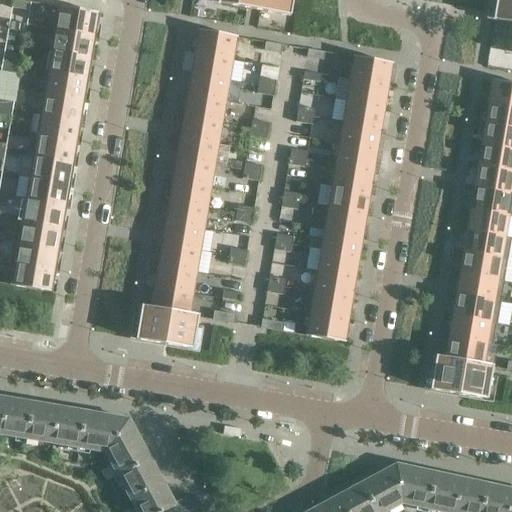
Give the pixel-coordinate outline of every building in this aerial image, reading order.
[(290,17),(293,0),(218,0),(217,4),(221,5),(290,17)] [(511,0),(496,0),(493,21),(511,24),(511,51),(511,54),(511,0)] [(30,3),(14,1),(12,9),(29,11),(30,3)] [(96,37),(99,18),(99,14),(57,7),(54,30),(56,31),(56,30),(93,36),(93,37),(96,37)] [(25,33),(27,25),(10,22),(9,30),(25,33)] [(93,39),(93,37),(93,36),(56,30),(56,31),(52,51),(90,58),(93,39)] [(234,61),(238,38),(188,30),(185,52),(195,54),(194,54),(234,61)] [(265,44),(264,51),(281,54),(283,47),(265,44)] [(86,79),(89,60),(90,58),(52,51),(49,72),(86,79)] [(230,82),(234,61),(194,54),(191,75),(230,82)] [(19,67),(20,59),(4,57),(3,64),(19,67)] [(389,87),(393,65),(352,58),(348,80),(387,87),(387,86),(389,87)] [(235,60),(234,78),(243,79),(244,61),(235,60)] [(18,75),(19,67),(3,64),(1,72),(18,75)] [(322,68),(304,65),(303,72),(320,75),(322,68)] [(82,100),(85,81),(86,79),(49,72),(45,94),(82,100)] [(319,83),(320,75),(303,72),(301,80),(319,83)] [(227,103),(230,82),(191,75),(187,97),(227,103)] [(277,82),(259,79),(258,87),(275,90),(277,82)] [(384,108),(387,87),(348,80),(344,101),(384,108)] [(511,108),(511,84),(483,80),(479,102),(489,104),(511,108)] [(274,98),(275,90),(258,87),(256,95),(274,98)] [(79,122),(82,103),(82,100),(45,94),(41,115),(79,122)] [(223,125),(227,103),(187,97),(184,118),(223,125)] [(0,108),(12,110),(13,102),(0,99),(0,108)] [(380,129),(384,108),(344,101),(341,123),(380,129)] [(511,130),(511,108),(489,104),(485,125),(511,130)] [(315,110),(297,107),(296,115),(313,118),(315,110)] [(0,116),(11,118),(12,110),(0,108),(0,116)] [(11,118),(9,128),(23,130),(26,112),(12,110),(11,118)] [(75,143),(78,124),(79,122),(41,115),(38,136),(38,137),(75,143)] [(312,126),(313,118),(296,115),(294,123),(312,126)] [(220,146),(223,125),(184,118),(180,139),(220,146)] [(270,124),(252,121),(251,129),(268,132),(270,124)] [(376,151),(380,129),(341,123),(337,144),(376,151)] [(511,151),(511,130),(485,125),(481,147),(511,151)] [(267,140),(268,132),(251,129),(249,137),(267,140)] [(71,164),(75,143),(38,137),(38,136),(31,134),(27,157),(34,158),(71,164)] [(216,167),(220,146),(180,139),(176,160),(216,167)] [(373,172),(376,151),(337,144),(333,165),(373,172)] [(511,173),(511,151),(481,147),(478,168),(511,173)] [(307,153),(290,150),(288,158),(306,161),(307,153)] [(68,186),(71,164),(34,158),(30,179),(68,186)] [(305,168),(306,161),(288,158),(287,165),(305,168)] [(212,188),(216,167),(176,160),(173,182),(212,188)] [(262,167),(245,164),(243,172),(261,175),(262,167)] [(369,193),(373,172),(333,165),(330,187),(369,193)] [(511,195),(511,173),(478,168),(474,189),(511,195)] [(260,183),(261,175),(243,172),(242,180),(260,183)] [(64,207),(67,188),(68,186),(30,179),(27,199),(27,200),(64,207)] [(209,210),(212,188),(173,182),(169,203),(209,210)] [(366,215),(369,193),(330,187),(326,208),(366,215)] [(510,217),(511,205),(511,195),(474,189),(470,211),(510,217)] [(300,195),(282,192),(281,200),(299,203),(300,195)] [(61,228),(64,209),(64,207),(27,200),(27,199),(20,198),(16,220),(61,228)] [(297,211),(299,203),(281,200),(280,208),(297,211)] [(205,231),(209,210),(169,203),(165,224),(205,231)] [(255,210),(237,207),(236,214),(254,217),(255,210)] [(362,236),(366,215),(326,208),(323,229),(362,236)] [(506,239),(510,217),(470,211),(467,232),(506,239)] [(252,225),(254,217),(236,214),(235,222),(252,225)] [(57,249),(60,231),(61,228),(16,220),(13,241),(57,249)] [(201,252),(205,231),(165,224),(162,246),(201,252)] [(358,257),(362,236),(323,229),(319,250),(358,257)] [(198,292),(207,293),(215,231),(206,230),(198,292)] [(503,260),(506,239),(467,232),(463,253),(503,260)] [(293,238),(275,235),(274,243),(292,246),(293,238)] [(53,269),(56,252),(57,249),(13,241),(9,264),(14,264),(53,271),(53,269)] [(290,254),(292,246),(274,243),(273,251),(290,254)] [(198,274),(201,252),(162,246),(158,267),(198,274)] [(248,252),(230,249),(229,257),(247,260),(248,252)] [(355,278),(358,257),(319,250),(315,272),(355,278)] [(499,281),(503,260),(463,253),(460,274),(499,281)] [(245,268),(247,260),(229,257),(228,265),(245,268)] [(52,293),(55,274),(56,270),(53,269),(53,271),(14,264),(10,286),(52,293)] [(194,295),(198,274),(158,267),(155,288),(194,295)] [(351,300),(355,278),(315,272),(312,293),(351,300)] [(496,302),(499,281),(460,274),(456,296),(496,302)] [(286,280),(268,277),(267,285),(284,288),(286,280)] [(283,296),(284,288),(267,285),(265,293),(283,296)] [(191,315),(194,295),(155,288),(151,309),(170,312),(191,315)] [(241,295),(223,292),(222,300),(239,303),(241,295)] [(348,321),(351,300),(312,293),(308,314),(348,321)] [(492,324),(496,302),(456,296),(452,317),(492,324)] [(501,320),(510,321),(511,309),(511,302),(504,302),(501,320)] [(164,345),(170,312),(151,309),(141,307),(136,340),(164,345)] [(193,350),(198,319),(198,317),(191,315),(170,312),(164,345),(193,350)] [(224,323),(226,314),(214,312),(213,321),(224,323)] [(237,316),(226,314),(224,323),(236,324),(237,316)] [(346,344),(350,321),(348,321),(308,314),(304,337),(346,344)] [(488,345),(492,324),(452,317),(449,338),(488,345)] [(271,330),(273,323),(261,321),(259,328),(271,330)] [(284,325),(273,323),(271,330),(283,332),(284,325)] [(485,365),(488,345),(449,338),(445,359),(464,362),(485,365)] [(464,362),(445,359),(435,357),(430,390),(458,395),(464,362)] [(487,400),(492,369),(493,367),(485,365),(464,362),(458,395),(487,400)] [(26,440),(32,404),(6,399),(0,435),(26,440)] [(53,444),(59,408),(32,404),(26,440),(53,444)] [(79,448),(85,413),(59,408),(53,444),(79,448)] [(105,453),(128,420),(85,413),(79,448),(105,453)] [(150,459),(128,420),(105,453),(117,476),(150,459)] [(162,482),(150,459),(117,476),(130,499),(162,482)] [(402,504),(396,465),(361,485),(375,511),(386,511),(402,504)] [(428,510),(436,474),(396,465),(402,504),(428,510)] [(439,511),(454,511),(461,480),(436,474),(428,510),(439,511)] [(481,511),(487,485),(461,480),(454,511),(481,511)] [(174,505),(173,503),(162,482),(130,499),(136,511),(164,511),(171,509),(175,506),(174,505)] [(375,511),(361,485),(337,497),(345,511),(375,511)] [(508,511),(511,496),(511,490),(487,485),(481,511),(508,511)] [(200,511),(192,496),(174,505),(175,506),(171,509),(172,511),(200,511)] [(345,511),(337,497),(314,510),(315,511),(345,511)]
